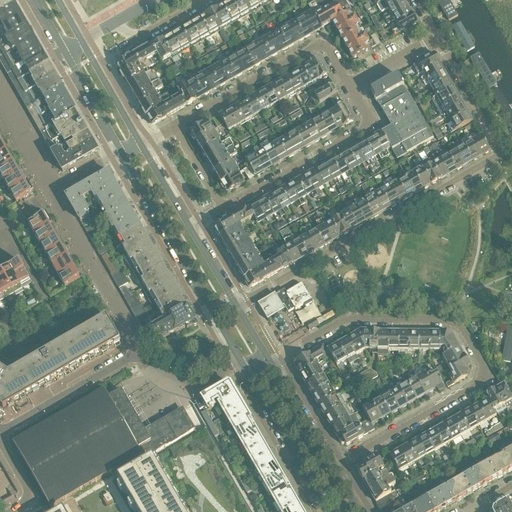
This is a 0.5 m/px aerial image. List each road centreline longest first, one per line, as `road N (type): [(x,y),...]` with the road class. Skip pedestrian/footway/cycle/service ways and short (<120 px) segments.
road 1 (residential): [(269,361),(353,318),(445,319),(462,327),(484,367),(481,380),(331,463)]
road 2 (residential): [(237,305),(497,155),(436,37)]
road 3 (tertiary): [(121,152),(243,366)]
road 4 (residential): [(350,86),(329,50),(317,45),(175,125)]
road 5 (residential): [(223,207),(358,131),(365,113),(350,86)]
road 6 (residential): [(140,351),(51,189)]
road 7 (tertiary): [(243,366),(327,511)]
road 8 (residential): [(0,430),(140,351)]
road 9 (residential): [(140,351),(175,386),(196,389),(243,366)]
